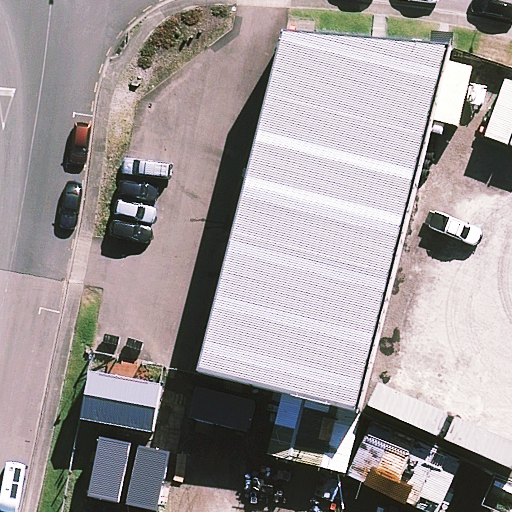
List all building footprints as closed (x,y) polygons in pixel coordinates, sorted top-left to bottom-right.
[(370,408),(461,46),(293,33),(207,369),(370,408)] [(91,418),(163,432),(172,385),(100,372),(91,418)] [(358,413),(284,394),(268,456),(343,475),(358,413)] [(459,482),(452,499),(447,497),(461,460),(370,423),(348,478),(432,511),(511,511),(511,507),(509,511),(484,511),(475,508),(482,491),(459,482)] [(94,507),(115,511),(123,511),(137,453),(108,447),(94,507)] [(164,511),(175,463),(149,458),(137,510),(147,511),(164,511)]
